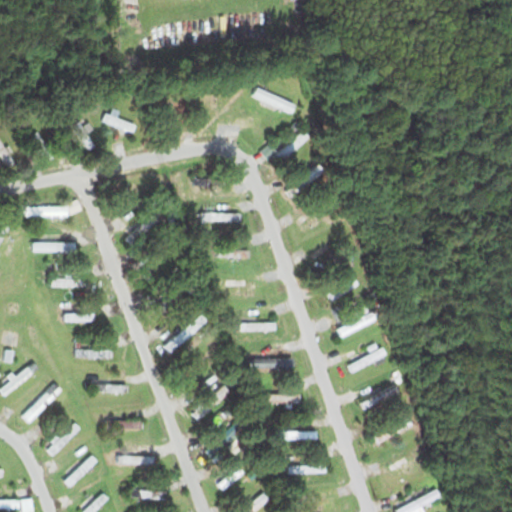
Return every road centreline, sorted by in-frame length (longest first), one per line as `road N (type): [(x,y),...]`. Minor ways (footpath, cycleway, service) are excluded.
road 1 (residential): [(0,188),(206,146),(242,155),(367,511)]
road 2 (residential): [(78,172),(202,511)]
